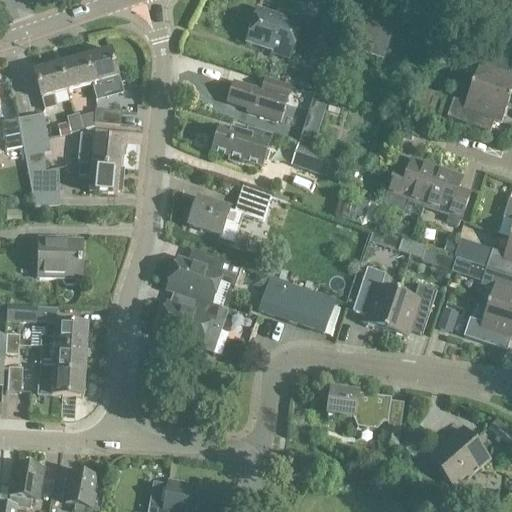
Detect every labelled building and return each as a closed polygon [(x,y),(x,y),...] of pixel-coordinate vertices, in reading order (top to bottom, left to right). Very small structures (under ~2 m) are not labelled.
[(281,21),(258,13),(247,46),(272,54),(272,56),(290,62),(302,25),(282,18),(281,21)] [(392,33),(349,19),(339,48),(382,62),(392,33)] [(327,64),(331,52),(330,52),(335,35),(316,29),(307,56),(326,62),(326,64),(327,64)] [(450,49),(439,45),(434,58),(445,62),(450,49)] [(465,70),(477,74),(471,91),(509,104),(511,94),(511,80),(510,79),(511,72),(511,66),(471,52),(465,70)] [(95,100),(107,96),(104,85),(118,81),(110,54),(84,61),(90,83),(92,88),(95,100)] [(67,95),(92,88),(90,83),(84,61),(59,68),(67,95)] [(59,68),(34,75),(45,113),(56,110),(53,99),(67,95),(59,68)] [(279,125),(290,91),(265,83),(262,95),(234,86),(228,106),(248,112),(247,115),(279,125)] [(501,126),(509,104),(471,91),(465,107),(453,103),(446,121),(489,136),(493,124),(501,126)] [(95,127),(120,129),(121,115),(96,113),(95,127)] [(44,157),(50,156),(43,118),(19,123),(33,200),(35,210),(59,210),(59,191),(45,192),(44,157)] [(72,137),(83,134),(79,119),(68,122),(72,137)] [(22,152),(18,124),(1,126),(6,155),(22,152)] [(231,132),(230,137),(219,134),(213,155),(229,160),(228,164),(242,169),(243,165),(248,166),(256,168),(256,170),(262,172),(272,142),(271,142),(272,138),(248,130),(245,137),(231,132)] [(79,168),(91,169),(120,172),(123,145),(94,142),(91,168),(79,167),(79,168)] [(291,168),(338,185),(346,164),(298,147),(291,168)] [(407,204),(424,210),(436,172),(411,163),(404,184),(393,180),(383,208),(403,215),(407,204)] [(90,180),(89,196),(118,198),(118,196),(122,196),(123,184),(119,184),(120,172),(91,169),(79,168),(78,179),(90,180)] [(462,181),(436,172),(424,210),(448,219),(446,225),(457,229),(466,206),(467,206),(471,195),(459,190),(462,181)] [(242,219),(263,226),(272,201),(243,191),(235,216),(229,215),(229,214),(198,203),(195,212),(190,213),(187,221),(191,225),(189,230),(221,240),(225,226),(239,230),(242,219)] [(511,224),(511,234),(510,242),(511,242),(511,203),(508,203),(502,221),(511,224)] [(491,254),(485,272),(511,280),(511,242),(510,242),(504,258),(491,254)] [(65,288),(73,289),(76,286),(76,283),(79,283),(79,270),(81,270),(81,245),(58,245),(58,243),(39,243),(38,283),(63,283),(63,286),(65,288)] [(401,244),(397,256),(409,260),(413,248),(401,244)] [(425,252),(413,248),(409,260),(421,264),(425,252)] [(170,286),(167,293),(212,309),(220,286),(235,291),(242,271),(212,261),(208,273),(178,263),(175,272),(171,271),(166,285),(170,286)] [(467,266),(456,262),(451,278),(463,281),(467,266)] [(493,294),(487,311),(511,318),(511,280),(485,272),(480,290),(493,294)] [(362,328),(384,335),(397,297),(381,291),(385,279),(367,273),(352,316),(365,320),(362,328)] [(269,287),(259,315),(276,321),(286,293),(269,287)] [(436,296),(418,290),(414,302),(397,297),(384,335),(407,343),(409,335),(422,340),(436,296)] [(212,309),(167,293),(167,295),(195,304),(191,316),(167,307),(165,312),(162,310),(157,324),(160,325),(156,339),(201,355),(209,330),(216,332),(222,312),(212,309)] [(288,325),(298,297),(286,293),(276,321),(288,325)] [(298,297),(288,325),(300,330),(310,302),(298,297)] [(312,334),(322,306),(310,302),(300,330),(312,334)] [(324,338),(334,310),(322,306),(312,334),(324,338)] [(31,313),(9,311),(8,324),(30,325),(31,313)] [(511,343),(511,318),(487,311),(482,327),(469,323),(463,341),(506,356),(511,343)] [(444,312),(437,332),(451,337),(458,317),(444,312)] [(51,352),(86,354),(88,330),(50,328),(45,331),(45,339),(41,339),(40,351),(42,351),(51,352)] [(20,341),(8,340),(7,349),(19,350),(20,341)] [(7,349),(7,358),(7,359),(19,359),(19,350),(7,349)] [(85,378),(86,354),(51,352),(42,351),(41,361),(54,362),(54,374),(54,376),(85,378)] [(8,398),(21,398),(22,374),(10,373),(8,398)] [(54,374),(40,374),(39,384),(49,384),(48,386),(53,386),(52,401),(84,402),(85,378),(54,376),(54,374)] [(327,419),(355,423),(357,431),(377,433),(383,426),(387,427),(391,404),(358,399),(358,398),(330,394),(327,419)] [(507,449),(511,443),(511,439),(495,424),(488,432),(507,449)] [(383,430),(381,450),(398,452),(401,432),(383,430)] [(420,430),(401,448),(410,458),(429,441),(420,430)] [(467,438),(470,435),(466,431),(430,463),(454,490),(467,477),(470,480),(490,463),(467,438)] [(0,508),(0,511),(16,511),(17,511),(18,511),(29,511),(32,499),(38,500),(42,475),(39,475),(40,470),(28,468),(27,473),(15,471),(9,510),(0,508)] [(94,511),(92,511),(94,500),(92,500),(95,482),(85,480),(83,478),(77,476),(74,478),(71,478),(65,508),(76,510),(75,511),(94,511)] [(164,511),(149,511),(151,509),(149,508),(148,511),(219,511),(222,498),(187,492),(188,488),(169,485),(164,511)]
